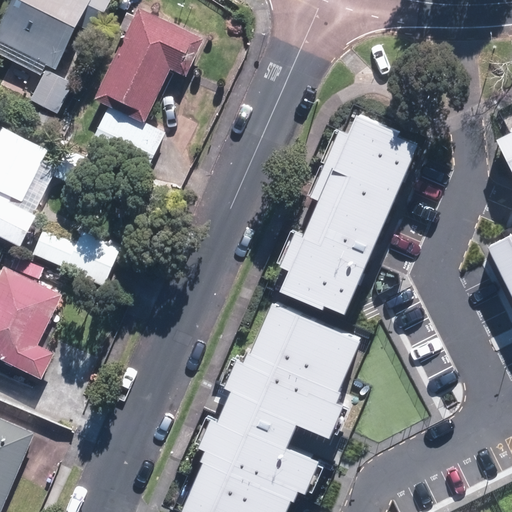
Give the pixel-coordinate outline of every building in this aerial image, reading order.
[(14,0),(0,29),(0,52),(41,73),(47,62),(56,67),(81,18),(99,26),(111,0),(14,0)] [(205,38),(139,7),(96,99),(147,123),(173,68),(188,75),(205,38)] [(74,81),(46,69),(32,101),(60,113),(74,81)] [(107,106),(87,149),(144,175),(164,133),(107,106)] [(64,122),(39,112),(31,131),(56,142),(64,122)] [(402,189),(420,147),(353,118),(334,159),(402,189)] [(48,147),(0,124),(0,230),(24,242),(38,214),(19,205),(48,147)] [(511,131),(496,140),(511,171),(511,131)] [(86,157),(67,151),(58,180),(77,186),(86,157)] [(383,230),(402,189),(334,159),(316,201),(383,230)] [(365,272),(383,230),(316,201),(298,242),(365,272)] [(108,283),(123,245),(50,217),(35,254),(108,283)] [(469,222),(436,236),(450,266),(482,252),(469,222)] [(511,281),(511,234),(490,245),(509,283),(511,281)] [(347,313),(365,272),(298,242),(280,284),(347,313)] [(64,294),(5,266),(0,276),(0,355),(44,377),(55,353),(40,345),(64,294)] [(275,302),(253,352),(339,391),(362,341),(275,302)] [(336,399),(339,391),(253,352),(249,362),(239,358),(227,386),(236,390),(300,423),(327,435),(342,402),(336,399)] [(1,365),(0,367),(0,391),(22,402),(33,381),(1,365)] [(290,445),(300,423),(236,390),(222,420),(290,445)] [(317,457),(290,445),(222,420),(213,416),(200,446),(209,450),(205,458),(292,497),(297,486),(303,489),(317,457)] [(0,511),(2,511),(37,433),(0,417),(0,511)] [(387,445),(348,431),(333,471),(372,486),(387,445)] [(186,511),(284,511),(292,497),(205,458),(182,510),(186,511)] [(473,511),(469,475),(430,481),(433,511),(473,511)]
